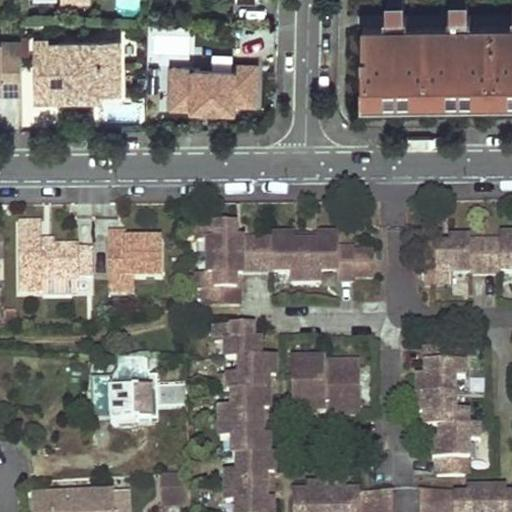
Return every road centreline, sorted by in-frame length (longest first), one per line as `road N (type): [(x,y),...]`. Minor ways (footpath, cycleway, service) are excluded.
road 1 (residential): [(0,168),(305,168)]
road 2 (residential): [(305,168),(511,164)]
road 3 (residential): [(305,168),(309,0)]
